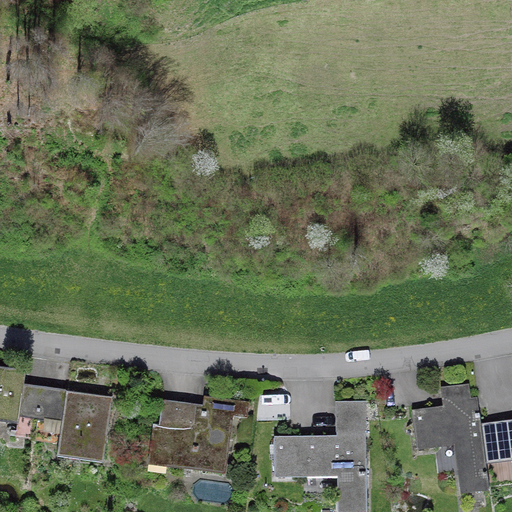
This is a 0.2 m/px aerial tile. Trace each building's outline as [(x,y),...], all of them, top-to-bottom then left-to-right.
[(28,372),(0,367),(0,415),(35,421),(40,391),(25,388),(28,372)] [(484,469),(479,430),(474,390),(443,394),(446,413),(415,417),(421,459),(458,454),(465,504),(489,501),(484,469)] [(66,426),(60,464),(105,471),(116,403),(40,391),(35,421),(66,426)] [(203,404),(156,399),(148,463),(227,473),(233,416),(248,418),(250,401),(204,396),(203,404)] [(337,434),(275,436),(276,481),(338,479),(339,511),(367,511),(364,401),(336,402),(337,434)] [(511,425),(479,430),(484,469),(511,465),(511,425)]
